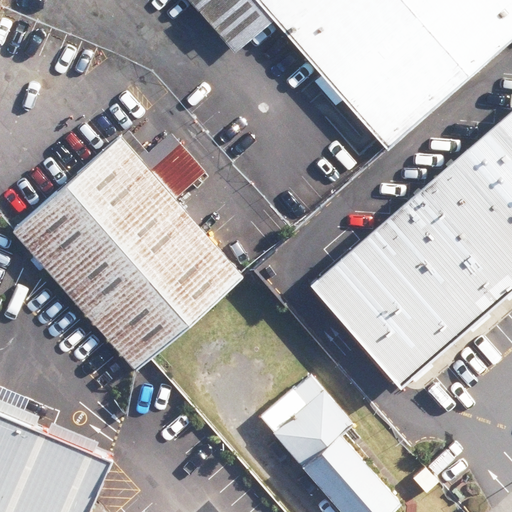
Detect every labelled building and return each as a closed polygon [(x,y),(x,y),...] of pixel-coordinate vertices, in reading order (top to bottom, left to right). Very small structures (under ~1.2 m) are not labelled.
[(385,159),(511,50),(511,0),(174,0),(234,69),(277,33),(385,159)] [(511,111),(308,285),(394,385),(511,283),(511,111)] [(241,285),(117,140),(3,237),(128,381),(241,285)] [(351,425),(314,383),(264,426),(337,511),(386,511),(403,498),(344,431),(351,425)] [(84,511),(108,459),(0,411),(0,511),(84,511)]
